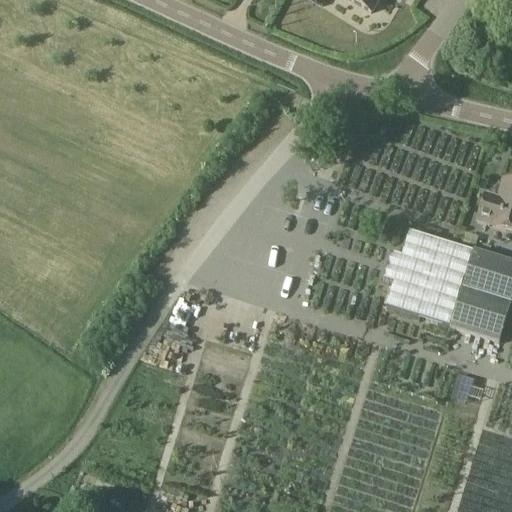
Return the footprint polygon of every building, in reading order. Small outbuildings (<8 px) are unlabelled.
[(346,0),(371,15),(380,0),(346,0)] [(167,206),(172,195),(131,178),(127,189),(167,206)] [(497,200),(496,201),(507,204),(508,203),(511,204),(511,184),(502,181),(497,200)] [(486,197),(477,225),(511,235),(511,204),(508,203),(507,204),(496,201),(497,200),(486,197)] [(390,257),(382,283),(394,286),(386,311),(499,346),(511,303),(511,267),(473,255),(473,256),(409,236),(402,261),(390,257)]
